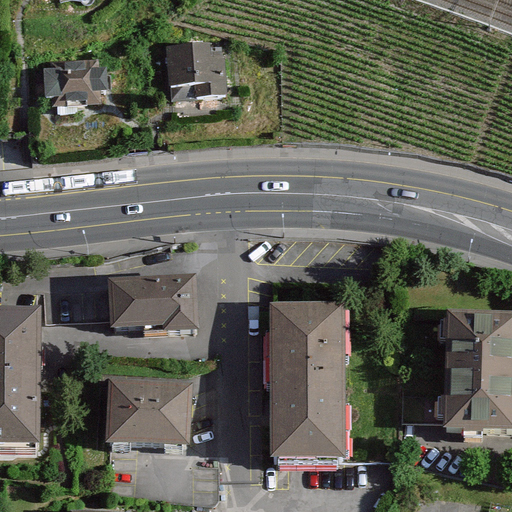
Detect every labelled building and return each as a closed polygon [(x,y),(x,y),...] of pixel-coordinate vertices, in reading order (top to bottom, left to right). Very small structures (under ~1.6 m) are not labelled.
[(109,58),(47,62),(52,130),(114,125),(109,58)] [(241,76),(178,58),(180,119),(242,115),(241,76)] [(200,281),(115,281),(115,324),(170,325),(170,333),(200,333),(200,281)] [(42,315),(0,313),(0,450),(38,452),(42,315)] [(511,317),(445,314),(440,428),(511,431),(511,317)] [(348,316),(272,315),(271,466),(347,466),(348,316)] [(192,384),(111,383),(110,443),(191,444),(192,384)]
